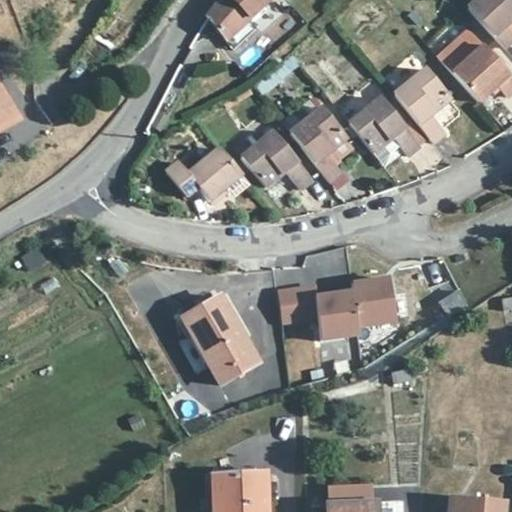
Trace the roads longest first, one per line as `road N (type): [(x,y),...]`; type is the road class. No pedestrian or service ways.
road 1 (residential): [(70,184),(135,230),(248,247),(386,219),(480,175),(511,150)]
road 2 (residential): [(201,0),(116,140),(70,184)]
